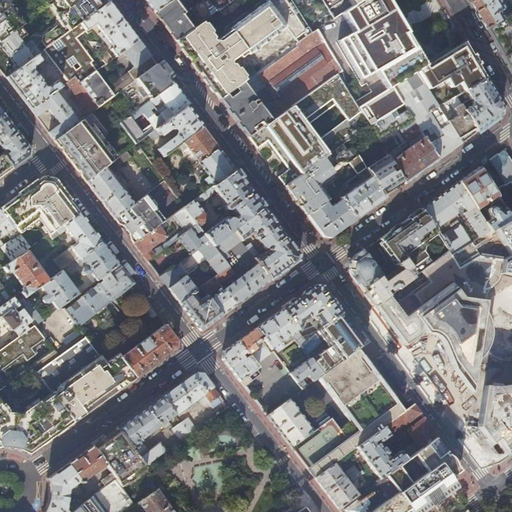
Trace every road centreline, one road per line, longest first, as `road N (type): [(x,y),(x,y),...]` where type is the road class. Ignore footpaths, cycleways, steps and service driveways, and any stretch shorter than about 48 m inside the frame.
road 1 (residential): [(122,0),(321,264)]
road 2 (residential): [(321,264),(491,489)]
road 3 (residential): [(198,352),(48,159)]
road 4 (residential): [(511,127),(321,264)]
road 5 (residential): [(198,352),(26,475)]
road 6 (residential): [(323,511),(198,352)]
road 7 (residential): [(321,264),(198,352)]
